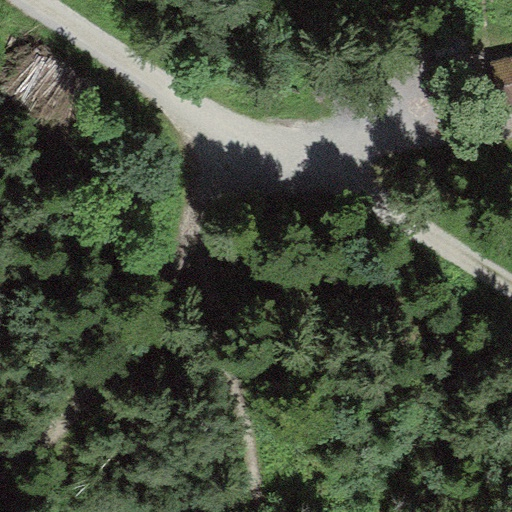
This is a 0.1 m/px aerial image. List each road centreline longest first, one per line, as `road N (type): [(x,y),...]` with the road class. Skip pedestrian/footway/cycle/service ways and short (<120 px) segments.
road 1 (track): [(0,499),(160,295),(219,126)]
road 2 (track): [(219,126),(246,511)]
road 3 (track): [(219,126),(511,299)]
road 4 (track): [(290,169),(341,142),(511,114)]
road 5 (track): [(219,126),(30,0)]
